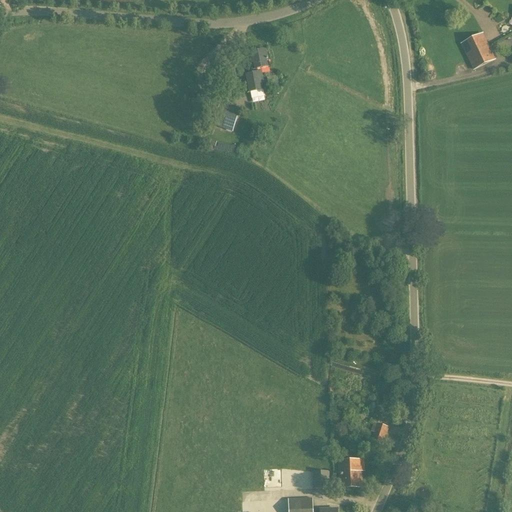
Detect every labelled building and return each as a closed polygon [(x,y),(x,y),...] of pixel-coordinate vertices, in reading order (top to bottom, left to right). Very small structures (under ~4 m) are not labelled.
[(494,61),(482,34),(462,44),(474,70),(494,61)] [(250,54),(253,72),(269,68),(266,51),(250,54)] [(244,76),(247,93),(264,90),(261,73),(244,76)] [(207,113),(216,116),(213,126),(232,133),(240,109),(211,99),(207,113)] [(243,410),(221,411),(223,469),(217,469),(218,481),(224,481),(224,491),(246,491),(243,410)] [(371,443),(383,446),(388,432),(375,428),(371,443)] [(361,468),(363,468),(363,461),(339,462),(340,489),(362,488),(361,468)] [(263,487),(282,486),(281,468),(262,469),(263,487)] [(312,472),(312,489),(329,488),(329,472),(312,472)] [(288,500),(288,511),(337,511),(337,510),(320,511),(314,511),(313,511),(312,499),(288,500)]
